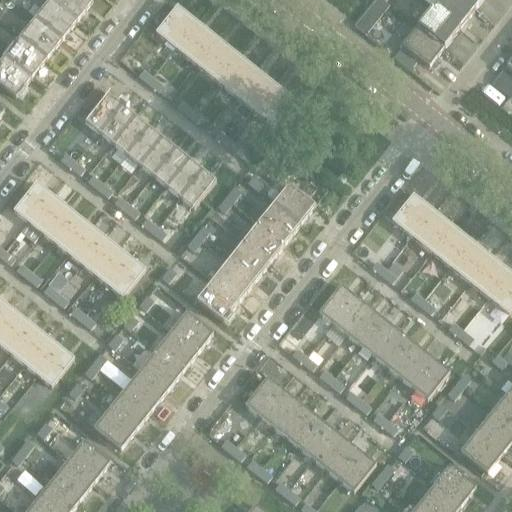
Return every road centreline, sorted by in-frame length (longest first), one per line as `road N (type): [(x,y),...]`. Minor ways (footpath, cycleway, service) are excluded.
road 1 (residential): [(124,511),(433,119)]
road 2 (residential): [(0,184),(144,0)]
road 3 (residential): [(433,119),(283,0)]
road 4 (residential): [(433,119),(511,21)]
